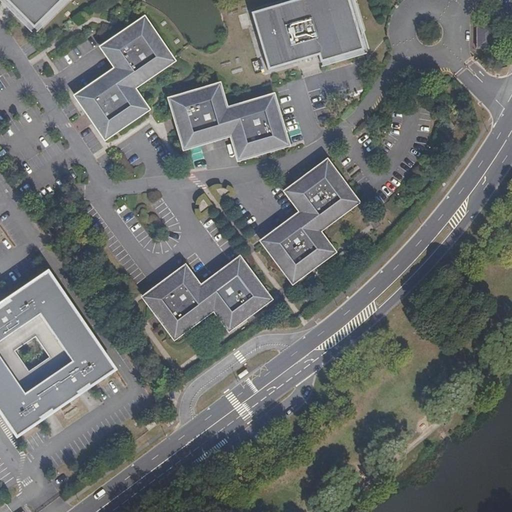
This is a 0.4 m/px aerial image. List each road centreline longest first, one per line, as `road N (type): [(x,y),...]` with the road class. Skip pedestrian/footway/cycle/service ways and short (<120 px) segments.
road 1 (tertiary): [(98,511),(374,301),(423,253),(511,131)]
road 2 (unclassified): [(0,32),(110,196),(197,188),(317,148),(372,97),(404,53)]
road 3 (unknown): [(188,392),(186,414),(199,436),(228,457),(296,420),(323,393),(319,358),(298,338),(252,344),(210,374)]
